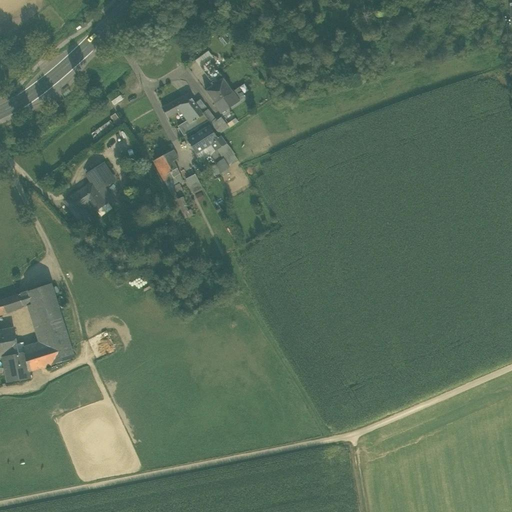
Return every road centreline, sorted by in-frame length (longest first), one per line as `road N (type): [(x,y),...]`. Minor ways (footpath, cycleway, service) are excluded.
road 1 (track): [(0,503),(351,436),(511,367)]
road 2 (primary): [(0,113),(53,77),(131,0)]
